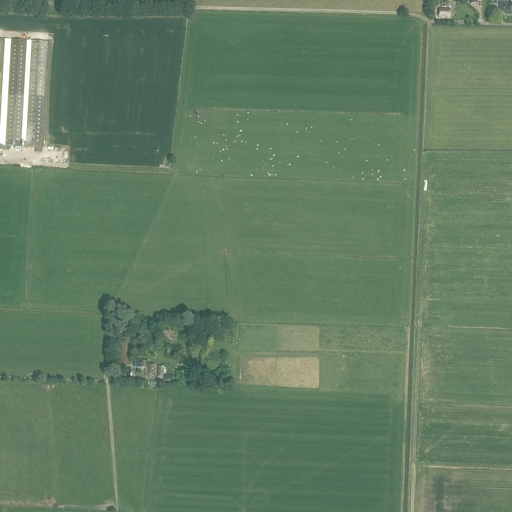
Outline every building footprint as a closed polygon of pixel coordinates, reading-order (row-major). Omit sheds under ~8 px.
[(511,1),(511,2),(511,3),(499,3),(499,6),(503,6),(503,12),(511,12),(511,1)] [(439,18),(450,18),(450,9),(439,9),(439,18)] [(0,149),(7,150),(8,146),(21,147),(24,95),(27,40),(10,40),(7,94),(4,145),(0,144),(0,130),(2,94),(5,40),(0,39),(0,149)] [(27,96),(25,147),(36,148),(36,152),(42,153),(42,148),(45,97),(48,42),(30,41),(27,96)] [(141,336),(149,334),(147,328),(139,330),(139,329),(134,331),(136,337),(141,336)] [(130,367),(131,341),(121,341),(120,366),(130,367)] [(135,360),(134,367),(141,367),(146,368),(146,376),(156,377),(156,364),(147,364),(147,361),(135,360)]
